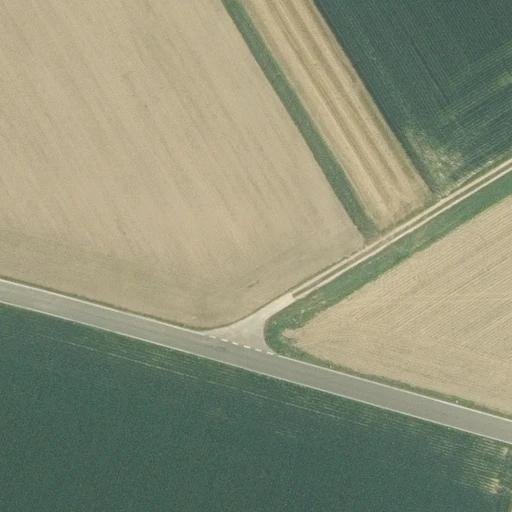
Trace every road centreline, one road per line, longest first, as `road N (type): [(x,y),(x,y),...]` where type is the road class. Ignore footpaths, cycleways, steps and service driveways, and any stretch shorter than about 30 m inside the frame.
road 1 (tertiary): [(511,434),(0,294)]
road 2 (track): [(511,164),(255,320),(243,358)]
road 3 (track): [(227,0),(375,246)]
